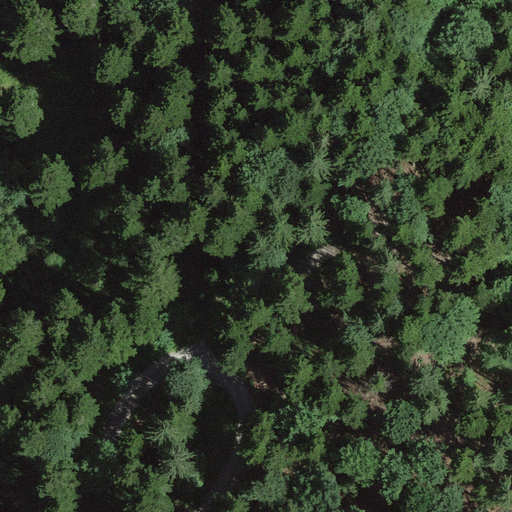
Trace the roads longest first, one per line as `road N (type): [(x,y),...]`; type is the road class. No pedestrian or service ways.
road 1 (track): [(194,361),(347,233),(384,223),(420,239),(469,327),(511,356)]
road 2 (track): [(72,511),(134,383),(174,360),(221,372),(241,393),(247,421),(244,448),(203,511)]
road 3 (track): [(0,74),(212,0)]
